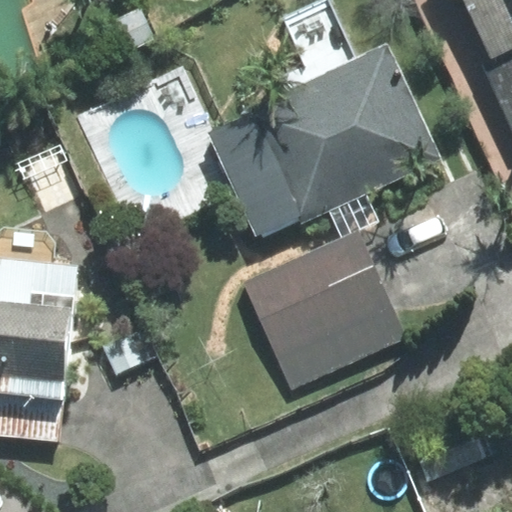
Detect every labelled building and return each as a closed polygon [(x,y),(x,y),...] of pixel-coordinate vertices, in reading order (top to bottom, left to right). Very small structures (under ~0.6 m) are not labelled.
[(264,240),(328,211),(444,158),(393,45),(361,59),(334,0),(332,0),(288,21),(299,45),(286,50),(304,90),(213,131),(264,240)] [(511,52),(487,64),(511,117),(511,52)] [(363,231),(245,284),(296,391),(412,338),(363,231)] [(0,425),(70,430),(81,260),(0,254),(0,425)] [(434,453),(420,460),(433,487),(492,457),(473,419),(428,441),(434,453)]
